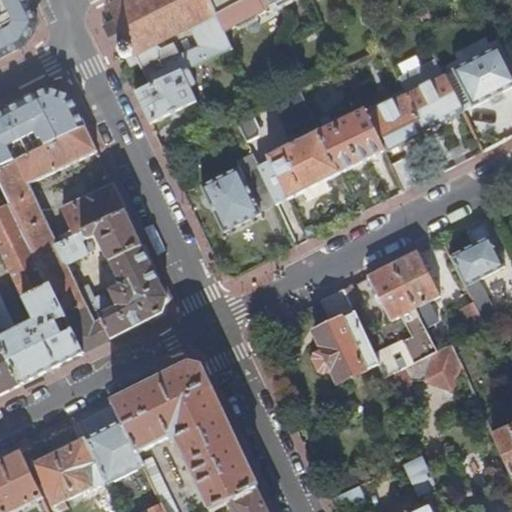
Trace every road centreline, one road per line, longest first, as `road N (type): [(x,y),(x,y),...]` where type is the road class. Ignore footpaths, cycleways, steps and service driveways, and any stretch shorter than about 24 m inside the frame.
road 1 (residential): [(208,325),(511,171)]
road 2 (residential): [(208,325),(77,47)]
road 3 (residential): [(0,430),(208,325)]
road 4 (residential): [(296,511),(208,325)]
